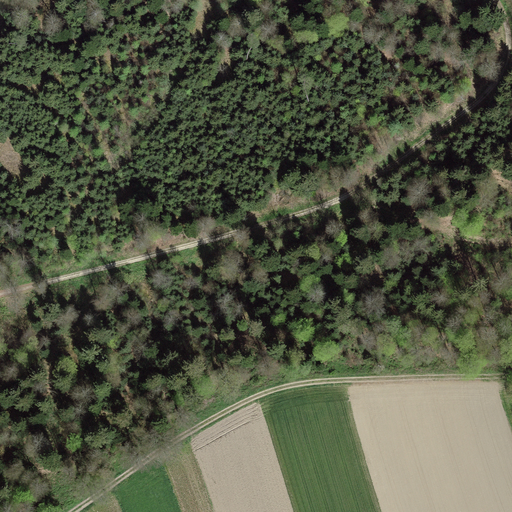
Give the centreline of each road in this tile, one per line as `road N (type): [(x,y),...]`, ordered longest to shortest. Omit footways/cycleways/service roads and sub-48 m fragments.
road 1 (track): [(496,0),(509,38),(494,84),(372,180),(297,215),(0,294)]
road 2 (track): [(72,511),(194,428),(273,388),(359,377),(511,375)]
